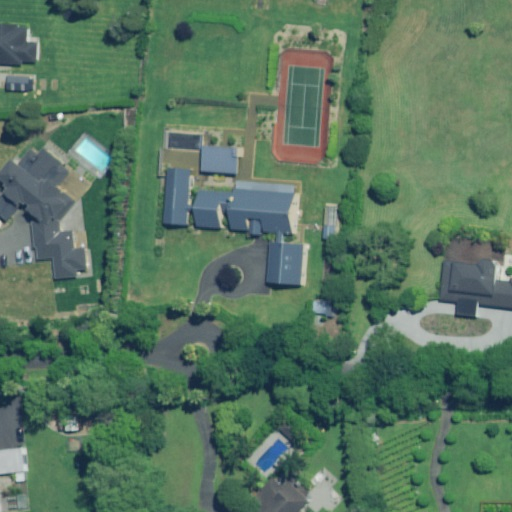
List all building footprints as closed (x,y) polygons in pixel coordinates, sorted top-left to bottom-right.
[(0,61),(37,63),(38,45),(27,45),(27,29),(0,27),(0,61)] [(243,149),(211,147),(210,172),(242,174),(243,149)] [(275,244),(273,283),(303,285),(306,246),(287,244),(288,234),(295,234),(299,187),(242,183),(241,194),(207,191),(206,205),(195,204),(198,171),(176,169),(172,224),(193,226),(194,213),(205,214),(204,227),(227,229),(228,215),(238,215),(237,230),(281,233),(280,244),(275,244)] [(341,208),(329,207),(328,240),(340,240),(341,208)] [(511,283),(502,282),(503,267),(447,262),(443,302),(460,303),(459,315),(481,317),(482,307),(511,309),(511,283)] [(307,435),(290,419),(282,428),(299,444),(307,435)] [(28,481),(27,472),(30,472),(28,449),(0,451),(0,511),(8,511),(7,494),(15,494),(14,483),(28,481)] [(303,511),(314,501),(283,473),(276,480),(247,511),(303,511)]
